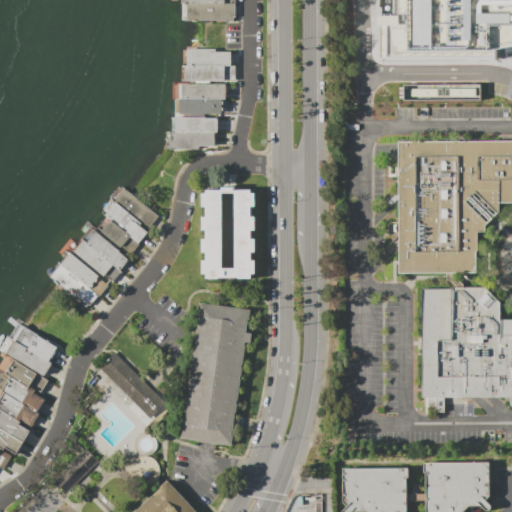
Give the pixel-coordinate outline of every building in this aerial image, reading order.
[(511,0),(511,45),(495,49),(495,60),(386,60),(386,58),(377,58),(376,15),(379,15),(379,7),(377,7),(377,0),(511,0)] [(184,4),(223,4),(234,4),(234,17),(231,17),(231,21),(184,21),(184,4)] [(185,49),(214,49),(214,51),(230,51),(230,65),(223,65),(185,65),(185,49)] [(223,65),(185,65),(184,65),(184,80),(234,81),(234,65),(230,65),(223,65)] [(180,84),(224,84),(224,99),(220,99),(180,99),(180,84)] [(401,85),(401,101),(472,100),(472,105),(480,105),(480,84),(401,85)] [(220,99),(220,113),(209,113),(209,114),(178,114),(178,99),(180,99),(220,99)] [(174,117),(204,117),(204,118),(216,118),(216,133),(213,133),(174,132),(174,117)] [(213,133),(213,146),(197,146),(197,149),(169,149),(169,132),(174,132),(213,133)] [(397,273),(474,273),(474,257),(474,252),(476,251),(483,233),(484,226),(487,224),(491,220),(495,216),(494,215),(497,212),(497,203),(511,203),(511,141),(397,141),(397,273)] [(255,274),(250,274),(250,278),(201,278),(201,261),(205,261),(205,253),(201,253),(201,239),(205,239),(205,231),(201,231),(201,217),(205,217),(205,210),(201,210),(201,194),(205,194),(205,190),(221,190),(221,187),(235,187),(235,190),(250,190),(250,193),(254,193),(254,207),(250,207),(250,217),(254,217),(254,230),(250,230),(250,240),(255,240),(255,252),(250,252),(250,260),(255,260),(255,274)] [(124,189),(159,217),(149,228),(142,223),(141,224),(115,202),(114,201),(124,189)] [(141,224),(139,226),(146,232),(137,243),(129,237),(130,236),(111,221),(110,220),(104,215),(115,202),(141,224)] [(111,221),(130,236),(129,237),(120,248),(100,233),(103,230),(102,229),(105,224),(106,225),(110,220),(111,221)] [(96,232),(120,252),(119,253),(128,260),(119,271),(112,265),(86,244),(87,243),(96,232)] [(112,265),(103,276),(73,252),(83,240),(87,243),(86,244),(112,265)] [(70,253),(99,276),(89,288),(60,265),(70,253)] [(59,264),(60,265),(89,288),(97,295),(87,308),(58,284),(57,285),(52,281),(53,280),(49,276),(59,264)] [(511,397),(511,319),(499,319),(498,303),(483,287),(418,288),(420,397),(511,397)] [(231,447),(181,440),(199,303),(248,310),(246,332),(251,333),(249,342),(244,342),(231,447)] [(20,324),(57,348),(48,362),(51,364),(43,377),(14,359),(0,349),(0,344),(6,335),(11,338),(20,324)] [(164,404),(148,419),(128,399),(122,405),(101,382),(107,377),(98,367),(114,351),(164,404)] [(14,359),(43,377),(48,381),(41,392),(30,385),(29,386),(28,388),(11,377),(5,373),(14,359)] [(11,377),(28,388),(29,386),(36,390),(34,393),(45,399),(37,412),(4,392),(2,391),(11,377)] [(0,399),(4,392),(37,412),(39,414),(31,428),(21,422),(0,408),(0,399)] [(0,408),(21,422),(19,424),(30,431),(23,443),(0,429),(0,408)] [(0,429),(23,443),(16,454),(5,447),(3,450),(0,448),(0,429)] [(66,493),(53,480),(85,448),(98,461),(66,493)] [(0,449),(11,456),(3,470),(0,468),(0,449)] [(467,511),(470,510),(481,510),(490,500),(490,465),(426,466),(426,511),(467,511)] [(407,511),(407,472),(344,472),(344,506),(348,511),(407,511)] [(132,511),(136,509),(136,510),(142,505),(141,504),(148,498),(148,499),(159,489),(158,488),(166,481),(195,511),(132,511)]
